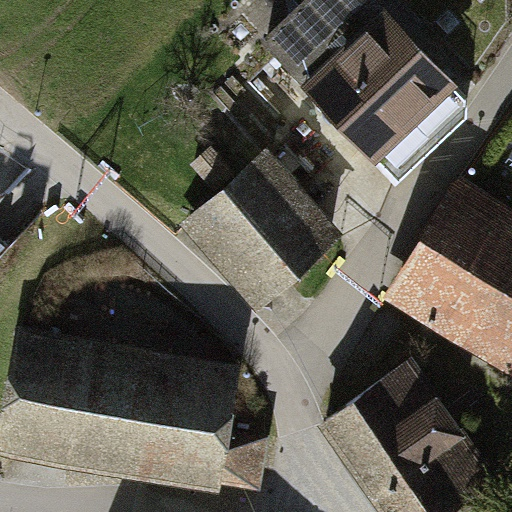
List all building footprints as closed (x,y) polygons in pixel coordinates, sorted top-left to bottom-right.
[(309,0),(269,41),(393,175),(481,85),(399,0),(309,0)] [(232,171),(211,149),(195,163),(216,186),(232,171)] [(258,160),(194,215),(266,297),(329,241),(258,160)] [(511,214),(490,201),(454,185),(404,270),(443,294),(428,317),(453,332),(466,308),(511,334),(511,214)] [(225,430),(235,371),(18,335),(1,439),(257,482),(265,437),(225,430)] [(410,361),(327,419),(392,511),(442,511),(492,477),(410,361)]
